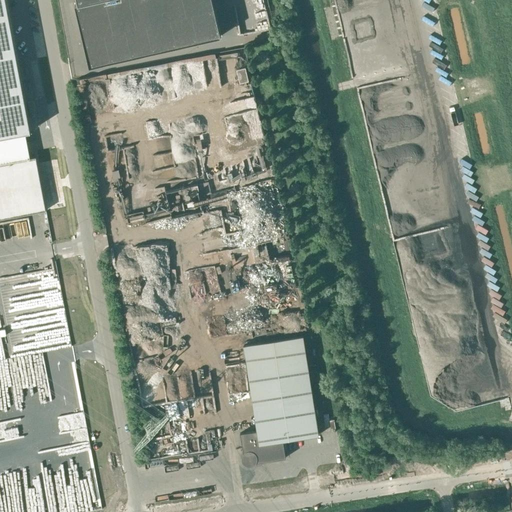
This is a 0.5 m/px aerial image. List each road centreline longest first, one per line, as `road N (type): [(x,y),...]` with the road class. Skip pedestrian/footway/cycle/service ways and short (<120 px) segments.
road 1 (unclassified): [(42,0),(137,511)]
road 2 (unknown): [(0,253),(121,236),(168,248),(215,345),(243,508)]
road 3 (unclassified): [(217,511),(511,466)]
